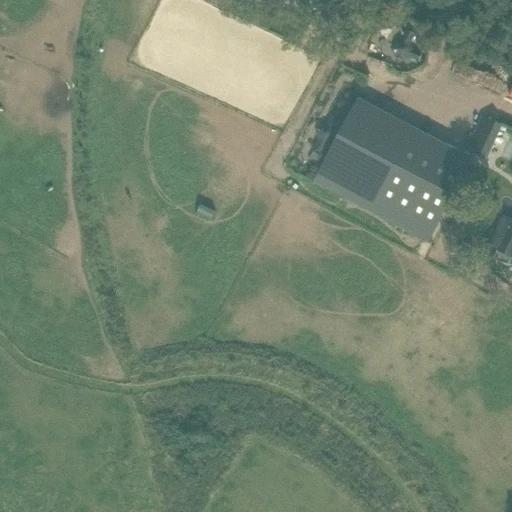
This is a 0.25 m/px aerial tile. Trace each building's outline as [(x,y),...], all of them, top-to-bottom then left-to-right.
[(402,41),(395,44),(392,50),(395,57),(402,60),(409,57),(418,61),(421,54),(412,50),(409,43),(412,34),(405,32),(402,41)] [(318,139),(313,149),(320,153),(326,142),(331,140),(334,134),(332,128),(337,118),(331,115),(326,125),(319,127),(316,133),(318,139)] [(481,117),(476,127),(496,137),(501,126),(481,117)] [(347,118),(313,183),(428,243),(462,178),(347,118)] [(502,157),(511,160),(511,141),(509,140),(502,157)] [(491,244),(496,247),(495,248),(511,256),(511,220),(509,220),(508,221),(502,218),(491,244)] [(464,239),(458,250),(465,254),(471,242),(464,239)]
